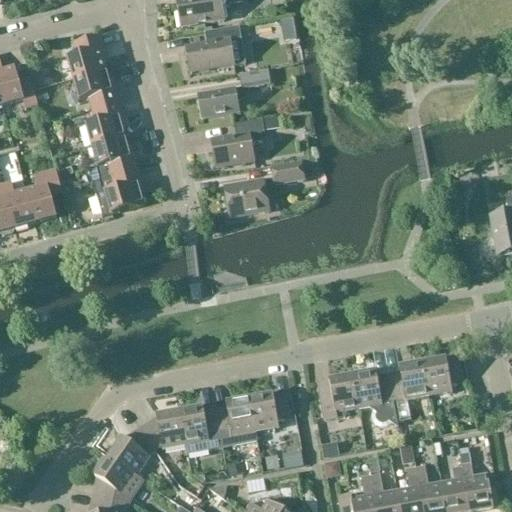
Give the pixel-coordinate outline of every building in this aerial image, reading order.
[(230,6),(244,4),(242,0),(205,0),(200,1),(199,0),(195,0),(178,3),(182,31),(225,24),(223,11),(231,10),(230,6)] [(212,47),(186,51),(191,77),(235,69),(246,67),(242,43),(240,29),(210,34),(212,47)] [(67,61),(74,82),(107,73),(104,63),(108,62),(101,39),(74,46),(77,58),(67,61)] [(0,62),(0,98),(3,109),(23,103),(26,111),(38,108),(31,81),(19,84),(15,70),(3,73),(0,62)] [(89,101),(93,113),(120,106),(113,83),(110,84),(107,73),(74,82),(80,104),(89,101)] [(242,92),(271,87),(269,73),(240,78),(242,92)] [(241,91),(199,99),(203,122),(240,116),(238,104),(246,103),(245,92),(242,93),(241,91)] [(126,129),(120,106),(93,113),(96,125),(86,128),(92,150),(126,140),(123,130),(126,129)] [(279,120),(234,128),(237,139),(212,144),(217,171),(255,164),(252,147),(263,145),(262,135),(265,135),(265,134),(281,131),(279,120)] [(128,151),(126,140),(92,150),(98,171),(90,174),(93,185),(138,173),(132,150),(128,151)] [(277,188),(305,183),(302,166),(273,171),(275,182),(225,190),(230,222),(270,215),(267,196),(278,194),(277,188)] [(38,190),(26,193),(36,226),(57,220),(52,199),(63,196),(57,173),(35,179),(38,190)] [(138,173),(93,185),(103,220),(144,208),(141,197),(145,196),(138,173)] [(12,185),(3,188),(15,232),(36,226),(26,193),(15,196),(12,185)] [(0,235),(1,236),(2,237),(4,239),(12,236),(13,234),(13,232),(15,232),(3,188),(0,188),(0,235)] [(511,197),(506,198),(509,216),(490,219),(498,259),(511,256),(511,197)] [(459,361),(447,364),(452,389),(464,387),(459,361)] [(447,362),(423,366),(430,400),(453,395),(452,389),(447,364),(447,362)] [(401,376),(406,402),(406,404),(430,400),(423,366),(400,370),(401,376)] [(377,374),(353,379),(360,413),(370,411),(377,415),(376,418),(377,422),(379,425),(383,426),(386,425),(389,423),(399,430),(394,404),(389,378),(378,380),(377,374)] [(401,376),(389,378),(394,404),(406,402),(401,376)] [(347,415),(360,413),(353,379),(330,383),(330,384),(317,386),(324,424),(338,422),(338,421),(345,420),(347,415)] [(279,425),(274,399),(274,397),(250,402),(257,435),(280,431),(279,425)] [(274,399),(279,425),(291,423),(286,397),(274,399)] [(228,412),(233,438),(233,440),(257,435),(250,402),(227,406),(228,412)] [(223,451),(221,440),(217,414),(205,416),(204,410),(180,415),(187,448),(188,458),(223,451)] [(228,412),(217,414),(221,440),(233,438),(228,412)] [(158,422),(163,449),(163,452),(187,448),(180,415),(157,419),(158,422)] [(158,422),(141,432),(155,454),(163,449),(158,422)] [(141,432),(124,442),(148,458),(155,454),(141,432)] [(109,460),(137,480),(151,460),(148,458),(124,442),(122,440),(109,460)] [(337,473),(335,459),(320,461),(323,476),(337,473)] [(132,505),(145,485),(137,480),(109,460),(108,462),(104,460),(98,469),(101,472),(95,480),(98,481),(93,500),(131,508),(132,505)] [(416,470),(423,511),(446,511),(442,486),(429,488),(426,468),(416,470)] [(472,469),(463,470),(469,511),(492,511),(494,511),(488,478),(474,480),(472,469)] [(410,491),(397,494),(400,511),(423,511),(416,470),(407,472),(410,491)] [(455,484),(442,486),(446,511),(469,511),(463,470),(453,472),(455,484)] [(377,511),(400,511),(397,494),(384,496),(381,477),(371,479),(377,511)] [(377,511),(371,479),(362,480),(365,499),(352,501),(351,498),(337,500),(339,511),(377,511)] [(210,493),(224,502),(227,490),(211,492),(210,493)] [(129,511),(131,508),(93,500),(90,511),(129,511)]
